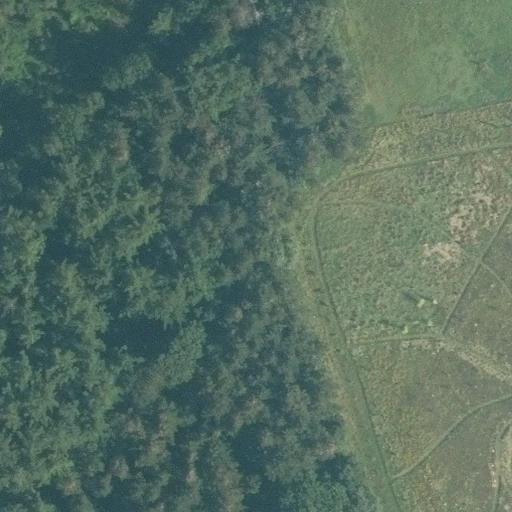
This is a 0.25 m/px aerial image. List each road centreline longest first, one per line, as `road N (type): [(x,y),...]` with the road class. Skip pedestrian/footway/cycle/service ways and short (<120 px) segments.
road 1 (unknown): [(277,0),(250,175),(278,299),(280,435)]
road 2 (track): [(0,166),(256,428)]
